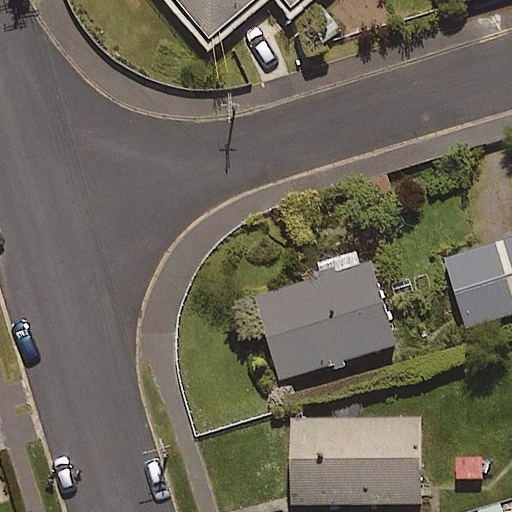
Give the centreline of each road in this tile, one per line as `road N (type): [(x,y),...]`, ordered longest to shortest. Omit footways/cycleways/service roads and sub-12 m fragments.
road 1 (residential): [(511,69),(36,213)]
road 2 (residential): [(36,213),(130,511)]
road 3 (residential): [(0,75),(36,213)]
